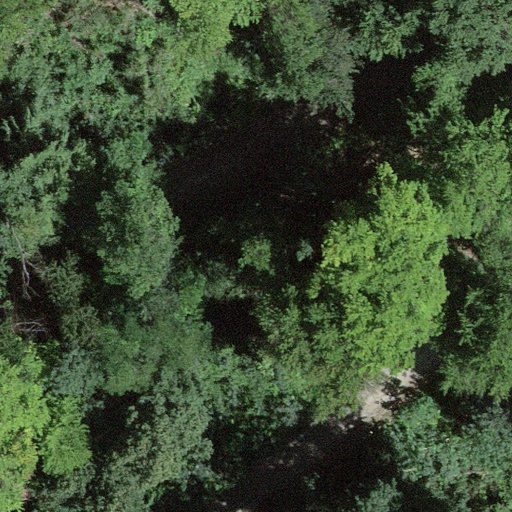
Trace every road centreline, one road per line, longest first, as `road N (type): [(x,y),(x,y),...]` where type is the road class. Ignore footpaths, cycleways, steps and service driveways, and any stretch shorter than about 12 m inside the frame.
road 1 (track): [(0,236),(71,169),(342,0)]
road 2 (track): [(511,260),(211,511)]
